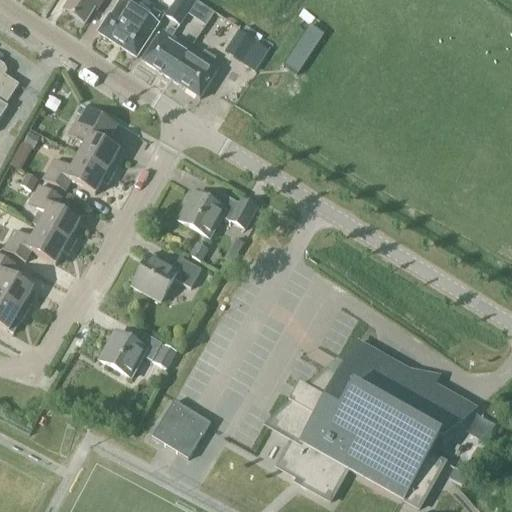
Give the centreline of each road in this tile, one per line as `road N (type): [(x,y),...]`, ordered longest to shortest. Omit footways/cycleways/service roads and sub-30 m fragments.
road 1 (tertiary): [(511,325),(184,124)]
road 2 (residential): [(0,365),(30,376),(184,124)]
road 3 (tertiary): [(184,124),(0,4)]
